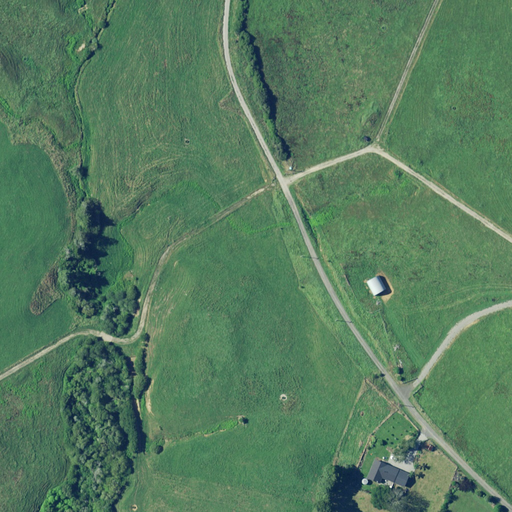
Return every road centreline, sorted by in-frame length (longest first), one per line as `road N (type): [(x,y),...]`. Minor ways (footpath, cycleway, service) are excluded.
road 1 (unclassified): [(511,511),(414,417),(331,303),(244,111),(216,35),(219,0)]
road 2 (track): [(270,171),(211,205),(168,247),(138,334),(125,340),(78,330),(0,376)]
